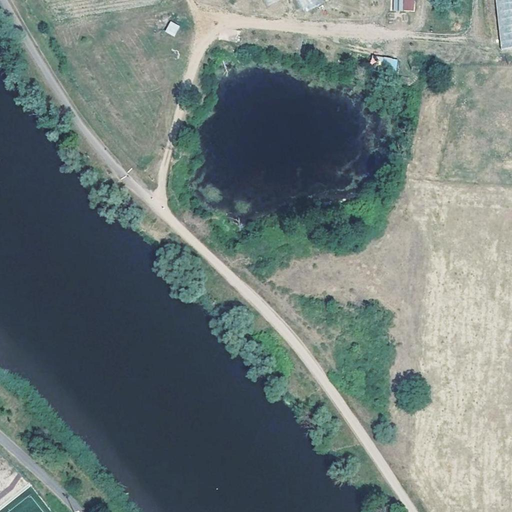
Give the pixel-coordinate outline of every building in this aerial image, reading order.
[(298,0),(304,11),(323,3),(321,0),(298,0)] [(393,0),(393,11),(415,11),(414,0),(393,0)] [(511,0),(495,0),(500,49),(511,47),(511,0)] [(171,20),(164,31),(174,36),(180,26),(171,20)] [(397,70),(397,58),(372,57),(371,69),(397,70)]
